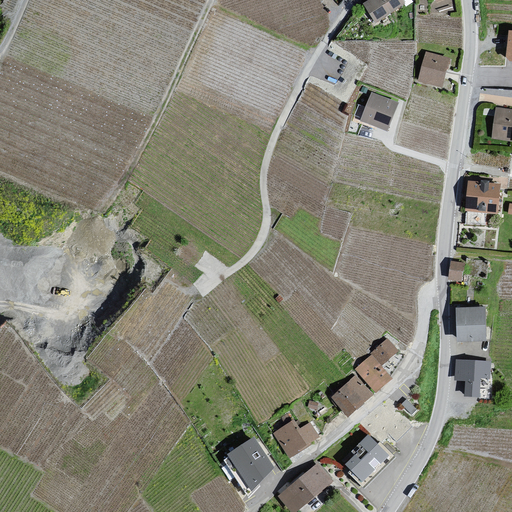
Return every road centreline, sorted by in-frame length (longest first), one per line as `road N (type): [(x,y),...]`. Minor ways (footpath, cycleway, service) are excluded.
road 1 (tertiary): [(469,0),(468,84),(442,283),(439,418),(388,511)]
road 2 (track): [(214,0),(108,206)]
